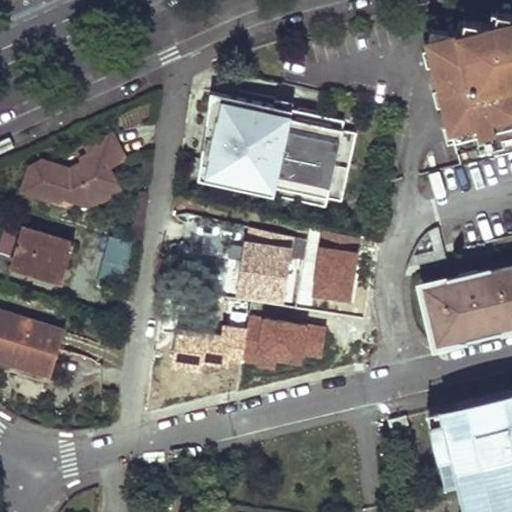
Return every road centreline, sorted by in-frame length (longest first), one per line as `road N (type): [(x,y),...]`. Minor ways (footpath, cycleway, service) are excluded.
road 1 (residential): [(31,471),(511,358)]
road 2 (tertiary): [(0,49),(110,0)]
